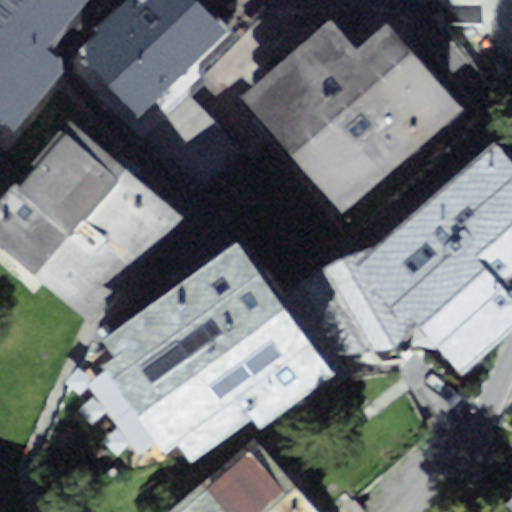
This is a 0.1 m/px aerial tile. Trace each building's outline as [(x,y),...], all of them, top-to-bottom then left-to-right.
[(0,0),(0,122),(107,0),(106,0),(0,0)] [(128,0),(69,62),(132,123),(221,31),(188,0),(128,0)] [(225,92),(316,216),(442,124),(378,29),(345,49),(324,16),(225,92)] [(59,113),(0,176),(0,262),(64,322),(166,213),(59,113)] [(511,149),(499,134),(367,247),(443,336),(511,277),(511,149)] [(224,227),(81,331),(178,464),(321,360),(224,227)] [(316,511),(254,442),(172,511),(316,511)]
